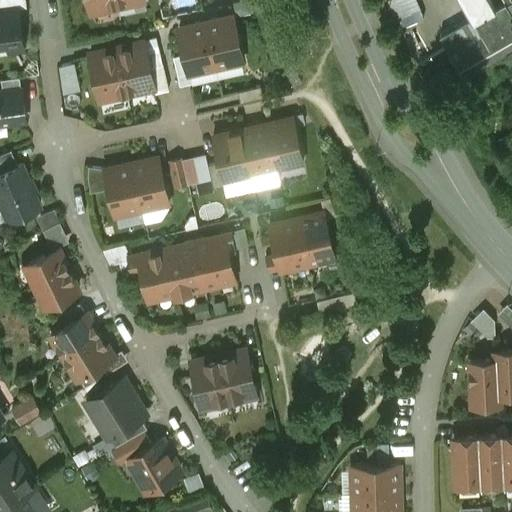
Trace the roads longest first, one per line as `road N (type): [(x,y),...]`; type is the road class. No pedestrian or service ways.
road 1 (residential): [(59,123),(76,213),(142,349),(245,511)]
road 2 (residential): [(502,253),(461,302),(432,376),(425,511)]
road 3 (secondary): [(333,0),(387,130),(462,200)]
road 4 (secondary): [(462,200),(426,118),(386,77),(345,0)]
